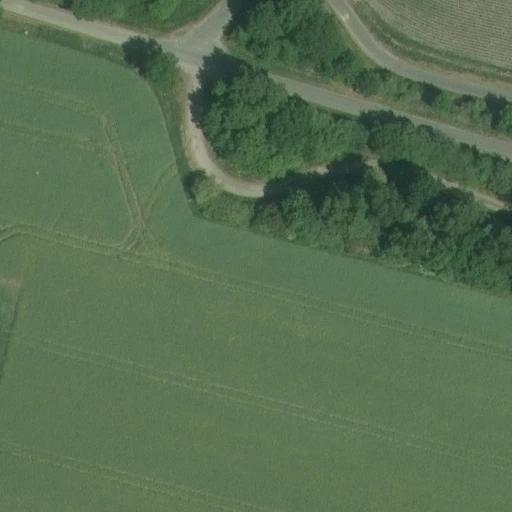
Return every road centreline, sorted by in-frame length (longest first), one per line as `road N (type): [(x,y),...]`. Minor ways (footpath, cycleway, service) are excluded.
road 1 (unclassified): [(511,155),(0,1)]
road 2 (track): [(196,60),(201,140),(207,161),(231,187),(268,192),(376,170),(511,214)]
